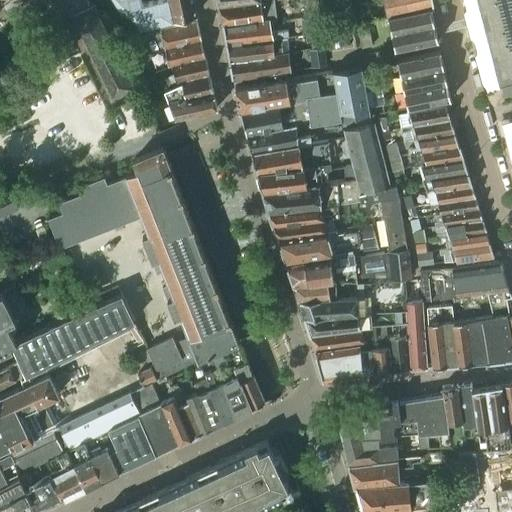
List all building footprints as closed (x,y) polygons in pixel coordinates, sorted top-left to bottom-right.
[(26,0),(0,0),(0,3),(2,6),(2,5),(27,35),(44,22),(26,0)] [(26,0),(44,22),(56,13),(54,10),(46,0),(26,0)] [(76,22),(113,98),(133,87),(93,4),(91,5),(88,0),(46,0),(54,10),(56,13),(59,20),(63,28),(76,22)] [(174,19),(196,13),(193,0),(116,0),(117,1),(137,18),(141,26),(169,20),(174,19)] [(223,23),(268,20),(277,19),(274,0),(271,0),(219,5),(223,23)] [(384,0),(388,16),(408,11),(431,7),(430,0),(384,0)] [(511,0),(475,0),(478,10),(471,12),(474,26),(481,24),(489,52),(482,54),(486,69),(492,67),(496,82),(500,81),(503,95),(511,93),(511,0)] [(388,16),(391,32),(434,23),(431,7),(408,11),(388,16)] [(144,34),(149,52),(165,47),(201,39),(197,19),(170,25),(162,28),(144,34)] [(223,23),(227,43),(288,36),(287,29),(269,30),(268,20),(223,23)] [(434,23),(391,32),(395,48),(438,39),(434,23)] [(358,31),(360,39),(370,36),(369,29),(358,31)] [(227,43),(230,59),(270,53),(268,42),(272,42),(273,45),(288,43),(288,36),(227,43)] [(370,36),(360,39),(362,46),(372,44),(370,36)] [(168,64),(172,64),(205,56),(201,39),(165,47),(149,52),(156,68),(168,64)] [(325,64),(323,47),(311,49),(313,66),(325,64)] [(397,59),(401,75),(444,66),(440,50),(397,59)] [(270,53),(230,59),(233,79),(291,70),(289,51),(270,53)] [(161,79),(164,86),(182,82),(181,79),(210,73),(205,56),(172,64),(176,74),(161,79)] [(366,66),(368,73),(378,71),(376,63),(366,66)] [(401,75),(404,91),(447,81),(444,66),(401,75)] [(336,70),(322,72),(315,73),(324,121),(325,127),(342,124),(350,154),(343,156),(346,179),(339,180),(341,202),(343,202),(349,201),(380,197),(398,194),(396,183),(390,184),(374,120),(372,121),(362,67),(344,69),(336,70)] [(169,100),(184,97),(185,99),(214,92),(210,73),(181,79),(182,82),(164,86),(169,100)] [(324,121),(315,73),(235,87),(240,110),(279,103),(279,101),(290,100),(293,121),(299,120),(300,125),(324,121)] [(447,81),(404,91),(408,107),(451,98),(447,81)] [(371,90),(373,97),(383,95),(381,87),(371,90)] [(184,97),(169,100),(176,118),(217,108),(214,92),(185,99),(184,97)] [(383,95),(373,97),(374,105),(385,103),(383,95)] [(283,126),(279,103),(240,110),(246,133),(295,125),(295,124),(283,126)] [(399,114),(401,127),(450,118),(446,104),(405,112),(399,114)] [(403,140),(413,138),(454,131),(450,118),(401,127),(403,140)] [(295,125),(246,133),(252,151),(311,142),(310,134),(296,137),(295,125)] [(413,138),(417,151),(459,144),(454,131),(413,138)] [(252,151),(258,171),(331,162),(328,139),(311,142),(252,151)] [(415,165),(418,164),(463,157),(459,144),(417,151),(410,152),(411,157),(413,156),(415,165)] [(189,335),(175,341),(172,335),(148,347),(162,376),(198,359),(239,340),(235,330),(231,319),(230,320),(171,168),(172,168),(167,155),(163,146),(134,159),(138,169),(126,174),(107,182),(104,175),(67,189),(70,196),(59,200),(63,211),(49,216),(60,245),(141,213),(149,233),(143,235),(157,273),(164,270),(169,284),(162,286),(174,317),(181,314),(189,335)] [(418,164),(422,178),(467,171),(463,157),(418,164)] [(258,171),(263,189),(320,182),(328,181),(326,168),(332,167),(331,162),(258,171)] [(422,178),(426,191),(471,184),(467,171),(422,178)] [(263,189),(270,210),(323,205),(337,203),(341,202),(339,180),(328,181),(320,182),(263,189)] [(426,191),(430,203),(475,196),(471,184),(426,191)] [(294,283),(295,283),(328,277),(365,278),(405,276),(410,276),(407,248),(398,194),(380,197),(389,251),(351,256),(351,252),(287,262),(294,283)] [(439,205),(442,212),(479,208),(475,196),(430,203),(431,207),(439,205)] [(349,201),(343,202),(344,214),(351,213),(349,201)] [(270,210),(274,222),(325,217),(333,216),(339,215),(337,203),(323,205),(270,210)] [(434,221),(436,226),(445,224),(483,219),(479,208),(442,212),(435,214),(437,221),(434,221)] [(274,222),(278,236),(336,227),(333,216),(325,217),(274,222)] [(443,230),(444,236),(486,230),(483,219),(445,224),(436,226),(435,226),(436,230),(443,230)] [(278,236),(287,262),(351,252),(379,247),(373,222),(336,227),(278,236)] [(446,247),(442,248),(490,242),(486,230),(444,236),(445,237),(446,247)] [(442,248),(440,248),(440,254),(443,253),(444,261),(457,259),(494,254),(490,242),(442,248)] [(501,260),(459,265),(460,279),(505,274),(501,260)] [(420,268),(422,299),(462,294),(460,279),(459,265),(420,268)] [(509,288),(505,274),(460,279),(462,294),(488,290),(509,288)] [(295,283),(299,298),(366,294),(365,278),(328,277),(295,283)] [(489,297),(493,314),(465,319),(471,362),(489,360),(511,357),(511,326),(506,295),(511,294),(509,288),(488,290),(489,297)] [(0,351),(14,346),(12,342),(18,339),(8,322),(16,318),(2,290),(0,291),(0,351)] [(488,290),(462,294),(463,306),(478,303),(477,299),(489,297),(488,290)] [(299,298),(305,314),(361,310),(407,308),(406,300),(406,291),(366,294),(299,298)] [(20,361),(9,366),(16,378),(25,374),(32,370),(46,364),(46,363),(112,330),(135,319),(122,292),(85,309),(18,339),(12,342),(14,346),(20,361)] [(407,308),(407,320),(408,335),(410,367),(427,365),(422,299),(406,300),(407,308)] [(471,362),(465,319),(452,320),(451,304),(426,306),(429,328),(433,365),(446,364),(471,362)] [(305,314),(310,330),(362,323),(372,322),(392,321),(407,320),(407,308),(361,310),(305,314)] [(374,341),(316,347),(324,377),(362,372),(374,371),(372,347),(389,346),(388,337),(394,336),(392,321),(372,322),(374,341)] [(310,330),(316,347),(374,341),(372,322),(362,323),(310,330),(311,330),(310,330)] [(408,335),(394,336),(388,337),(389,346),(391,369),(410,367),(408,335)] [(391,369),(389,346),(372,347),(374,371),(391,369)] [(212,357),(217,368),(228,363),(223,353),(212,357)] [(237,376),(221,384),(225,392),(226,392),(228,395),(227,395),(236,416),(252,409),(241,382),(252,376),(247,363),(233,369),(237,376)] [(0,386),(9,382),(16,378),(9,366),(1,369),(0,369),(0,386)] [(143,382),(144,384),(152,381),(153,380),(157,378),(152,366),(138,372),(143,382)] [(0,454),(54,427),(58,425),(46,399),(59,393),(55,385),(57,384),(69,379),(66,371),(54,377),(54,378),(52,378),(51,376),(49,371),(35,378),(13,389),(0,394),(0,454)] [(211,373),(207,375),(208,377),(224,421),(236,416),(227,395),(228,395),(226,392),(225,392),(221,384),(216,386),(211,373)] [(253,376),(252,376),(241,382),(252,409),(264,402),(253,376)] [(197,384),(200,393),(212,427),(224,421),(208,377),(194,383),(195,385),(197,384)] [(141,386),(130,391),(140,413),(142,415),(140,416),(156,452),(158,451),(171,444),(179,441),(161,400),(153,380),(152,381),(144,384),(141,386)] [(511,380),(502,382),(510,443),(511,443),(511,380)] [(471,382),(457,384),(464,424),(471,424),(472,436),(464,436),(464,439),(465,446),(480,445),(471,382)] [(472,382),(471,382),(480,445),(510,443),(502,382),(472,387),(472,382)] [(198,391),(187,396),(201,431),(212,427),(200,393),(197,384),(195,385),(198,391)] [(442,385),(443,392),(451,446),(465,446),(464,439),(461,439),(460,425),(464,424),(457,384),(442,385)] [(185,390),(174,394),(191,436),(201,431),(187,396),(185,390)] [(68,421),(60,425),(71,446),(83,441),(93,435),(107,429),(140,413),(130,391),(129,391),(118,397),(75,417),(68,421)] [(443,392),(398,400),(400,419),(407,418),(418,418),(418,432),(438,430),(440,447),(451,446),(443,392)] [(161,400),(179,441),(191,436),(174,394),(161,400)] [(362,406),(362,407),(364,417),(371,416),(372,426),(380,425),(381,436),(394,434),(396,434),(418,432),(418,418),(407,418),(400,419),(398,400),(362,406)] [(367,436),(381,436),(380,425),(372,426),(371,416),(364,417),(362,407),(336,411),(344,438),(367,436)] [(140,413),(107,429),(114,443),(116,446),(109,450),(119,469),(126,466),(141,459),(156,452),(140,416),(142,415),(140,413)] [(0,483),(19,474),(39,463),(47,458),(67,449),(71,446),(60,425),(54,427),(0,454),(0,483)] [(426,431),(418,432),(419,448),(428,447),(427,432),(426,431)] [(344,438),(350,462),(398,457),(396,434),(394,434),(381,436),(367,436),(344,438)] [(93,435),(83,441),(89,453),(101,478),(119,469),(109,450),(116,446),(114,443),(107,446),(106,445),(100,448),(93,435)] [(110,511),(246,511),(283,494),(281,489),(289,486),(283,473),(288,471),(279,452),(274,455),(266,438),(187,476),(187,475),(167,485),(110,511)] [(71,446),(67,449),(73,461),(85,486),(101,478),(89,453),(83,441),(71,446)] [(475,448),(459,450),(461,478),(461,479),(479,477),(475,450),(475,448)] [(67,449),(47,458),(54,471),(51,472),(63,497),(78,489),(85,486),(73,461),(67,449)] [(350,462),(356,485),(400,481),(399,467),(413,465),(412,461),(420,460),(420,455),(398,457),(350,462)] [(0,499),(26,487),(25,486),(26,486),(46,475),(39,463),(19,474),(0,483),(0,499)] [(46,475),(26,486),(38,508),(63,497),(51,472),(46,475)] [(400,481),(356,485),(363,510),(363,511),(416,511),(416,504),(445,501),(441,478),(400,481)] [(26,487),(0,499),(0,511),(28,511),(38,508),(26,486),(25,486),(26,487)]
